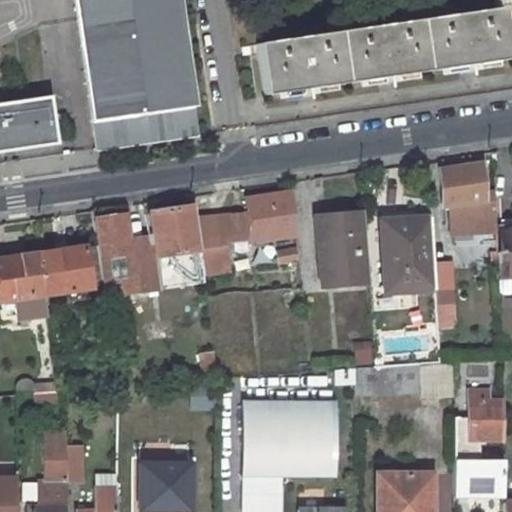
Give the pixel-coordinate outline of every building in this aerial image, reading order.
[(177,0),(73,0),(96,150),(198,135),(177,0)] [(511,0),(491,0),(493,10),(256,44),(263,95),(507,60),(506,53),(511,51),(511,0)] [(0,152),(56,145),(49,97),(0,104),(0,152)] [(481,163),(438,170),(442,209),(449,208),(450,226),(472,224),(473,234),(495,232),(493,194),(484,195),(481,163)] [(296,236),(291,192),(246,199),(251,242),(296,236)] [(193,208),(202,270),(226,266),(224,247),(216,248),(210,205),(193,208)] [(102,238),(95,239),(96,246),(102,287),(104,298),(204,283),(203,276),(202,270),(193,208),(192,207),(149,213),(153,237),(128,241),(103,245),(102,238)] [(368,283),(362,212),(324,216),(326,238),(316,239),(320,287),(368,283)] [(314,216),(316,239),(326,238),(324,216),(314,216)] [(124,217),(93,221),(95,239),(102,238),(103,245),(128,241),(124,217)] [(400,287),(400,292),(434,290),(430,218),(387,220),(389,267),(383,267),(384,288),(400,287)] [(451,235),(473,234),(472,224),(450,226),(451,235)] [(496,253),(498,276),(511,274),(511,230),(499,231),(501,253),(496,253)] [(96,246),(37,254),(43,296),(87,290),(102,287),(96,246)] [(297,248),(277,252),(278,263),(298,261),(297,248)] [(37,254),(0,259),(0,323),(16,321),(13,300),(43,296),(37,254)] [(298,261),(278,263),(281,293),(284,293),(302,291),(298,261)] [(434,262),(435,326),(455,326),(454,262),(434,262)] [(227,273),(226,266),(202,270),(203,276),(227,273)] [(511,290),(511,274),(498,276),(499,291),(511,290)] [(87,290),(43,296),(44,306),(88,300),(87,290)] [(302,291),(284,293),(284,309),(302,307),(302,291)] [(43,296),(13,300),(16,321),(46,316),(44,306),(43,296)] [(511,300),(500,302),(501,318),(511,316),(511,300)] [(353,343),(354,364),(370,363),(368,342),(353,343)] [(212,352),(201,354),(205,380),(216,378),(212,352)] [(353,369),(353,397),(420,394),(420,397),(451,397),(450,365),(420,368),(419,364),(353,369)] [(333,371),(241,377),(241,388),(333,389),(333,371)] [(16,385),(16,395),(57,391),(56,383),(33,385),(29,381),(23,380),(18,382),(16,385)] [(333,389),(241,388),(241,404),(333,405),(333,389)] [(468,417),(453,417),(453,498),(483,498),(483,492),(503,492),(503,460),(479,460),(479,440),(503,440),(503,400),(488,400),(488,390),(468,390),(468,417)] [(59,392),(14,396),(15,410),(59,406),(59,392)] [(0,426),(11,426),(10,401),(0,401),(0,426)] [(333,405),(241,404),(240,511),(280,511),(280,476),(333,477),(333,405)] [(25,511),(65,511),(66,483),(66,446),(66,442),(42,442),(42,482),(38,482),(38,507),(25,507),(25,511)] [(80,446),(66,446),(66,483),(80,483),(80,446)] [(187,510),(188,465),(139,464),(138,509),(187,510)] [(430,511),(430,474),(376,474),(375,511),(430,511)] [(94,475),(94,489),(115,489),(115,475),(94,475)] [(325,488),(298,488),(298,511),(342,511),(342,510),(325,510),(325,488)] [(114,511),(115,489),(94,489),(93,511),(114,511)] [(511,511),(511,502),(503,503),(502,511),(511,511)]
